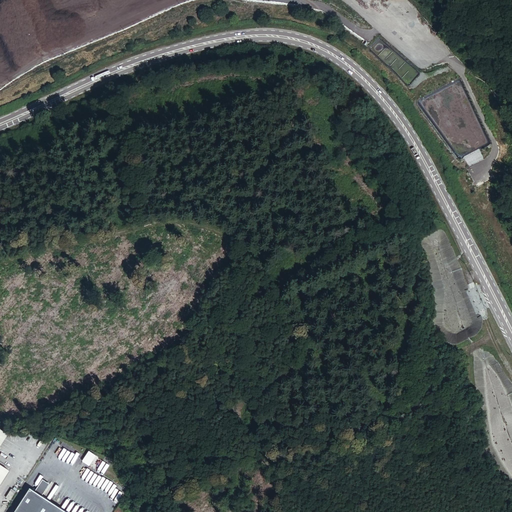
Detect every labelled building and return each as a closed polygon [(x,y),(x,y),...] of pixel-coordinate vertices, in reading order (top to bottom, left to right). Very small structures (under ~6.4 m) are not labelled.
[(0,449),(9,435),(0,430),(0,449)] [(88,450),(81,461),(88,465),(95,455),(88,450)] [(117,471),(108,467),(105,474),(114,478),(117,471)] [(0,487),(10,471),(5,468),(0,476),(0,487)] [(34,493),(41,497),(48,486),(41,482),(34,493)] [(17,493),(13,490),(8,499),(12,501),(17,493)] [(63,511),(41,497),(34,493),(29,490),(14,511),(63,511)]
